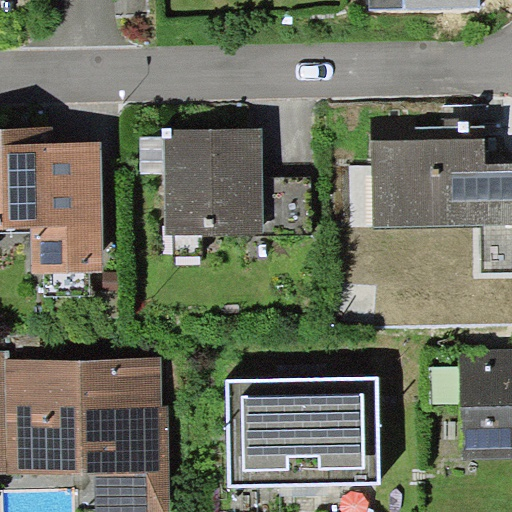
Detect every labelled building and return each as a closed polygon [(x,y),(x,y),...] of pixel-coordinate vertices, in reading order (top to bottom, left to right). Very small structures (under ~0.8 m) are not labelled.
[(479,0),(369,0),(369,12),(479,11),(479,0)] [(165,173),(166,233),(255,232),(265,232),(264,176),(263,125),(164,127),(164,137),(165,173)] [(52,141),(52,127),(0,128),(0,225),(30,225),(30,232),(31,272),(105,271),(102,140),(52,141)] [(165,173),(164,137),(139,138),(140,174),(165,173)] [(486,140),(373,142),(374,227),(483,225),(511,225),(511,163),(487,164),(486,140)] [(265,232),(255,232),(255,235),(314,234),(313,175),(264,176),(265,232)] [(511,225),(483,225),(483,272),(511,271),(511,225)] [(511,347),(460,348),(462,456),(511,455),(511,347)] [(0,351),(0,473),(94,472),(94,511),(169,511),(168,405),(163,405),(162,356),(9,358),(9,351),(0,351)] [(380,375),(228,379),(230,485),(382,482),(380,375)]
